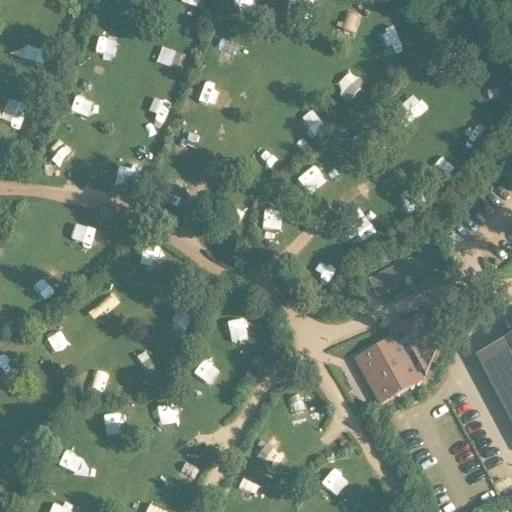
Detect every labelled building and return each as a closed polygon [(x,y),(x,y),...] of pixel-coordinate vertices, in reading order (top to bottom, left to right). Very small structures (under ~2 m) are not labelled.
[(125,0),(135,10),(146,0),(125,0)] [(384,40),(388,56),(404,51),(400,35),(384,40)] [(0,136),(5,142),(22,129),(5,107),(0,110),(0,136)] [(306,145),(324,131),(309,113),(291,127),(306,145)] [(316,191),(332,179),(321,164),(305,176),(316,191)] [(272,216),(268,233),(285,237),(289,220),(272,216)] [(367,280),(375,300),(443,271),(435,252),(367,280)] [(234,316),(222,330),(243,349),(256,334),(234,316)] [(477,351),(485,370),(511,356),(511,330),(504,335),(505,337),(477,351)] [(380,408),(422,386),(410,362),(416,358),(404,337),(398,340),(397,339),(355,362),(356,365),(354,366),(375,406),(378,405),(380,408)] [(511,356),(485,370),(511,423),(511,356)] [(6,492),(0,495),(0,511),(5,511),(15,507),(6,492)] [(43,510),(44,511),(65,511),(62,503),(43,510)]
